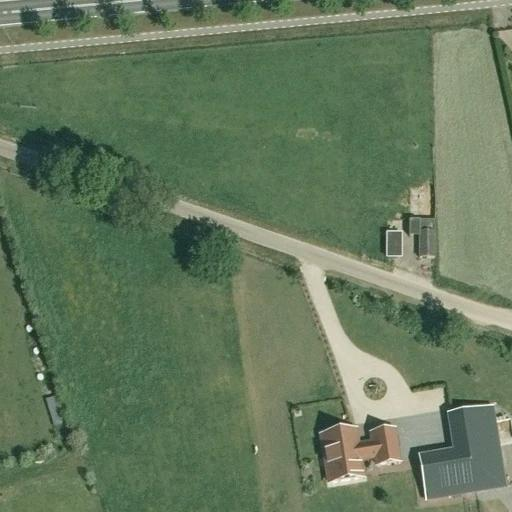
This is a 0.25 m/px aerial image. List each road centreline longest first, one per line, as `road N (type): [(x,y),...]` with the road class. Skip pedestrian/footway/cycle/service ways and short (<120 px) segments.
road 1 (unclassified): [(494,312),(0,143)]
road 2 (secondary): [(0,12),(128,0)]
